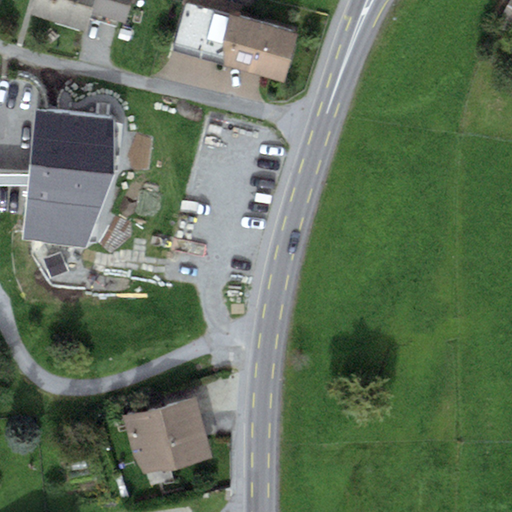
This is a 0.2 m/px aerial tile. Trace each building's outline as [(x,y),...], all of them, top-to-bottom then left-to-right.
[(34,0),(33,7),(83,22),(89,4),(121,14),(125,0),(34,0)] [(293,29),(191,0),(186,0),(173,45),(229,61),(230,56),(281,70),(293,29)] [(112,114),(37,107),(32,161),(31,171),(25,231),(85,237),(112,164),(112,114)] [(0,164),(0,174),(2,174),(31,171),(32,161),(1,165),(0,164)] [(207,447),(194,396),(128,413),(137,448),(142,446),(151,483),(173,478),(168,457),(207,447)]
